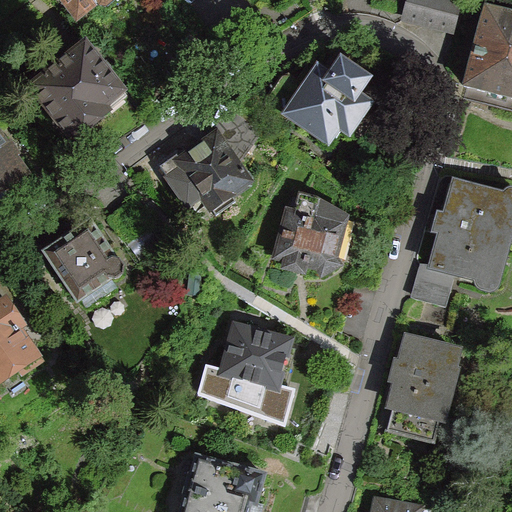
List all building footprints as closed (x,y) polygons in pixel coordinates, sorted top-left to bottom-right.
[(77,0),(90,17),(113,0),(77,0)] [(455,2),(446,0),(407,0),(402,19),(447,32),(455,2)] [(511,102),(511,16),(484,10),(463,90),(511,102)] [(337,139),(385,66),(332,31),(284,105),(337,139)] [(70,141),(122,98),(81,47),(28,90),(70,141)] [(209,131),(157,167),(185,207),(198,199),(211,217),(250,190),(209,131)] [(0,143),(0,189),(22,174),(0,143)] [(424,263),(413,299),(443,308),(453,275),(486,285),(511,202),(452,184),(427,263),(424,263)] [(327,273),(343,218),(313,201),(297,198),(279,261),(327,273)] [(119,272),(86,223),(41,253),(74,302),(119,272)] [(0,388),(50,358),(0,278),(0,388)] [(215,323),(194,396),(272,419),(294,346),(215,323)] [(432,440),(453,352),(405,340),(384,428),(432,440)] [(253,511),(263,474),(191,455),(176,511),(253,511)] [(428,511),(429,507),(371,498),(369,511),(428,511)]
